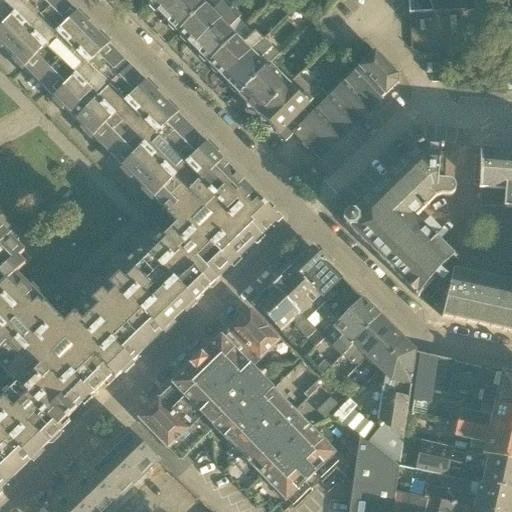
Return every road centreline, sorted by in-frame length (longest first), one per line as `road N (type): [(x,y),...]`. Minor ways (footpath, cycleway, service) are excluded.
road 1 (residential): [(311,226),(13,511)]
road 2 (residential): [(311,226),(87,0)]
road 3 (residential): [(511,358),(437,342),(409,325),(311,226)]
road 4 (unknown): [(311,226),(418,118),(511,120)]
